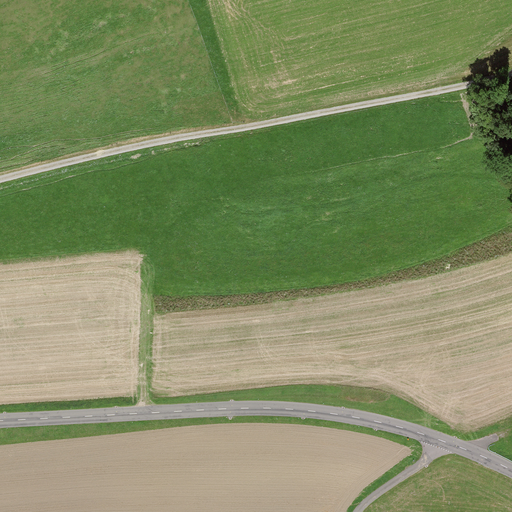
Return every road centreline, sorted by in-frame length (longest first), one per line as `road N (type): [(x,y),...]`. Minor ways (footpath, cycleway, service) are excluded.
road 1 (track): [(0,183),(161,142),(511,75)]
road 2 (tertiary): [(511,470),(408,429),(341,414),(225,408),(0,421)]
